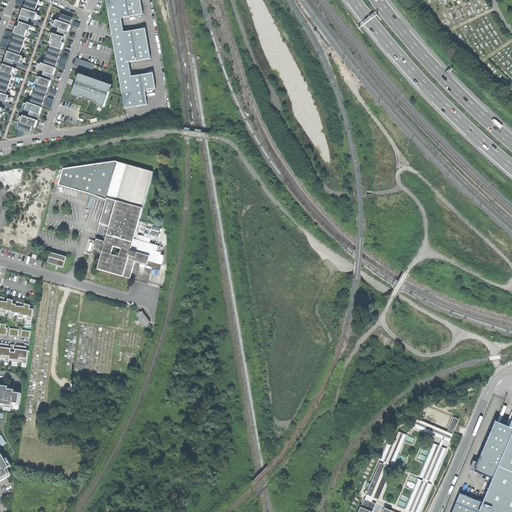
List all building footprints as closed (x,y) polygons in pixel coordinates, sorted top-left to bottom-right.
[(26,0),(25,4),(24,9),(35,12),(38,0),(26,0)] [(106,0),(125,108),(126,108),(147,104),(145,90),(156,88),(153,73),(131,76),(129,62),(151,59),(146,28),(124,32),(122,18),(143,14),(140,0),(106,0)] [(38,13),(35,12),(24,9),(23,8),(22,13),(21,15),(30,18),(28,22),(30,23),(32,19),(35,20),(38,13)] [(59,21),(70,25),(71,22),(72,18),(62,14),(59,21)] [(54,27),(59,29),(68,32),(70,29),(71,25),(70,25),(59,21),(56,20),(54,27)] [(14,33),(15,33),(25,37),(27,31),(30,31),(31,26),(20,22),(19,25),(19,27),(17,27),(16,29),(14,33)] [(14,36),(13,39),(24,42),(26,37),(25,37),(15,33),(14,36)] [(51,46),(61,50),(62,50),(63,47),(65,43),(63,43),(63,40),(64,38),(53,34),(51,39),(53,40),(51,46)] [(12,42),(11,45),(22,49),(24,42),(13,39),(12,42)] [(10,48),(8,52),(20,55),(22,49),(11,45),(10,48)] [(61,50),(51,46),(50,46),(49,51),(60,55),(61,52),(61,50)] [(5,58),(14,61),(20,63),(23,56),(20,55),(8,52),(8,51),(7,55),(5,58)] [(60,55),(49,51),(46,58),(57,61),(59,58),(60,55)] [(57,61),(46,58),(44,64),(55,68),(56,64),(57,61)] [(95,64),(77,58),(74,66),(92,72),(95,64)] [(20,64),(20,63),(14,61),(13,65),(27,69),(28,66),(20,64)] [(39,70),(44,72),(53,75),(55,72),(56,68),(55,68),(44,64),(41,63),(39,70)] [(1,71),(2,71),(12,75),(14,68),(3,64),(2,68),(1,71)] [(1,74),(0,75),(0,78),(10,82),(13,75),(12,75),(2,71),(1,74)] [(112,85),(79,74),(76,83),(72,95),(79,98),(80,96),(97,102),(96,104),(104,107),(112,85)] [(38,84),(48,88),(49,88),(50,84),(51,81),(40,77),(38,84)] [(0,85),(8,88),(10,82),(0,78),(0,85)] [(48,88),(38,84),(37,84),(35,90),(46,94),(47,91),(48,88)] [(0,92),(6,95),(8,88),(0,85),(0,92)] [(46,94),(35,90),(33,97),(44,101),(45,98),(46,94)] [(0,100),(1,101),(3,101),(6,103),(8,96),(6,95),(0,92),(0,100)] [(44,101),(33,97),(30,104),(41,107),(43,104),(44,101)] [(30,111),(40,114),(41,111),(42,108),(41,107),(30,104),(27,103),(25,109),(30,111)] [(21,123),(32,127),(35,128),(36,124),(37,121),(23,116),(20,123),(21,123)] [(32,127),(21,123),(19,129),(30,133),(31,130),(32,127)] [(102,252),(98,269),(130,278),(135,261),(141,263),(145,264),(161,268),(160,264),(162,264),(164,259),(163,256),(161,255),(161,253),(157,251),(146,249),(148,243),(134,239),(136,231),(142,208),(153,172),(115,161),(63,169),(59,185),(84,192),(83,194),(89,196),(90,194),(107,200),(106,203),(96,239),(97,239),(94,250),(102,252)] [(0,170),(0,187),(1,187),(20,185),(24,168),(0,170)] [(89,196),(106,203),(107,200),(90,194),(89,196)] [(138,231),(136,231),(134,239),(148,243),(146,249),(157,251),(158,246),(149,244),(151,239),(137,235),(138,231)] [(51,253),(48,263),(63,267),(66,257),(51,253)] [(0,296),(0,308),(1,308),(1,313),(6,313),(7,311),(8,311),(10,311),(9,315),(15,316),(15,313),(17,313),(18,313),(18,318),(24,318),(24,315),(26,316),(27,316),(26,320),(32,321),(33,309),(30,309),(30,305),(25,304),(24,307),(21,306),(22,303),(16,301),(16,304),(13,304),(13,300),(8,299),(7,302),(4,301),(5,298),(0,296)] [(148,323),(150,322),(142,311),(141,313),(139,311),(136,313),(137,315),(145,326),(145,325),(147,327),(150,325),(148,323)] [(19,330),(10,328),(9,336),(18,337),(19,330)] [(31,331),(22,330),(21,337),(30,338),(31,331)] [(0,360),(2,360),(2,358),(5,359),(5,361),(9,361),(10,359),(13,360),(13,362),(19,363),(19,360),(23,361),(22,363),(27,364),(28,353),(27,353),(26,353),(26,347),(16,345),(16,349),(15,349),(14,349),(14,345),(11,345),(10,351),(9,351),(8,350),(9,344),(0,343),(0,360)] [(0,406),(7,408),(19,409),(21,393),(14,392),(14,387),(0,385),(0,406)] [(447,432),(453,434),(457,423),(459,420),(453,417),(447,432)] [(449,442),(453,434),(447,432),(445,431),(417,419),(414,427),(442,439),(439,446),(441,447),(444,440),(449,442)] [(511,511),(511,422),(510,427),(505,425),(496,421),(481,456),(478,463),(474,461),(470,469),(493,479),(483,502),(460,493),(456,504),(452,511),(511,511)] [(399,432),(393,445),(386,462),(389,464),(393,465),(406,435),(399,432)] [(384,462),(386,462),(393,445),(387,443),(380,460),(384,462)] [(446,449),(441,447),(439,446),(433,444),(431,449),(419,477),(423,478),(429,481),(432,482),(446,449)] [(0,481),(10,475),(10,473),(7,468),(11,465),(5,455),(3,457),(1,453),(0,454),(0,481)] [(392,468),(388,466),(383,464),(380,463),(371,483),(366,494),(367,495),(374,498),(379,500),(392,468)] [(419,511),(431,485),(428,483),(422,481),(418,479),(405,510),(411,511),(419,511)] [(376,504),(372,502),(365,499),(364,499),(361,507),(372,511),(376,504)] [(376,503),(376,504),(372,511),(383,511),(385,508),(385,506),(376,503)]
